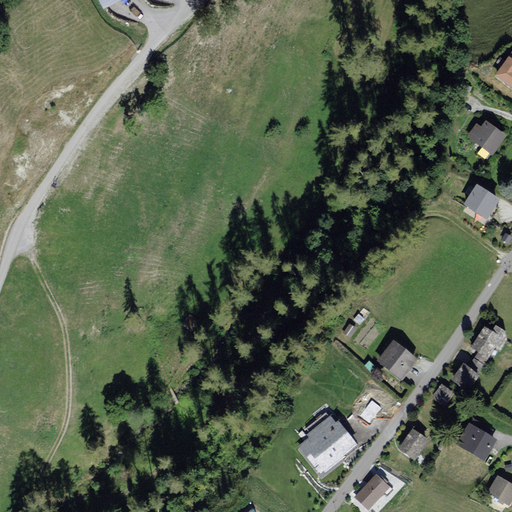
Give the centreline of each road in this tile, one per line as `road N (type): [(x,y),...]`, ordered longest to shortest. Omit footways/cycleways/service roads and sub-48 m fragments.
road 1 (track): [(510,259),(444,212),(419,216),(261,405),(218,440)]
road 2 (track): [(0,281),(19,231),(70,341),(65,435),(25,504)]
road 3 (residential): [(508,262),(330,511)]
road 4 (track): [(19,231),(101,102),(192,0)]
